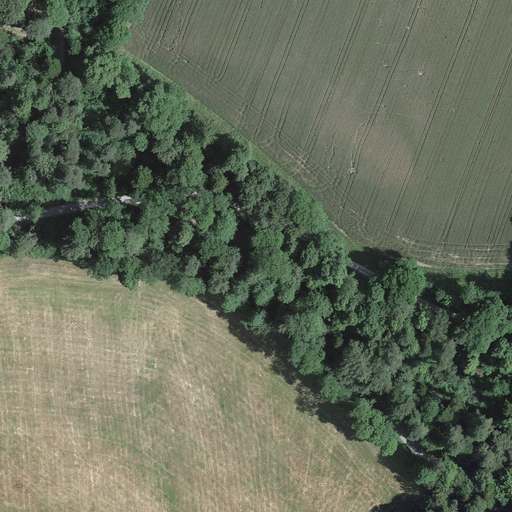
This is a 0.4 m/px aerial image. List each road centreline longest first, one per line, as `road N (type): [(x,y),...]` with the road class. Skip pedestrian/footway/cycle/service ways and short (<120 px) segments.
road 1 (unclassified): [(0,226),(127,201),(171,201),(240,243),(429,459),(463,475),(511,479)]
road 2 (track): [(59,0),(60,59),(52,82),(0,155)]
